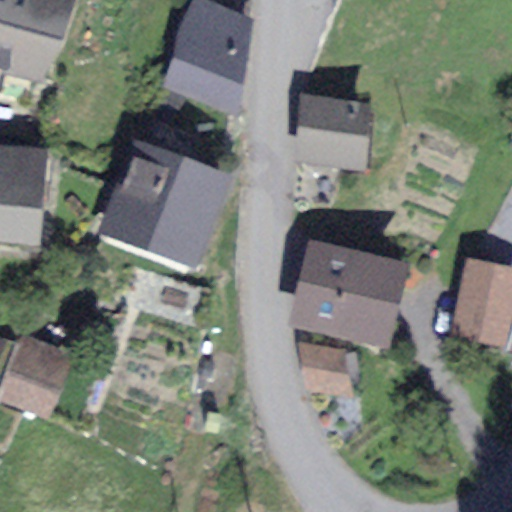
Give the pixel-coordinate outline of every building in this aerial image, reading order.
[(71,0),(0,0),(0,70),(47,84),(71,0)] [(171,85),(236,107),(246,23),(199,0),(171,85)] [(364,109),(311,102),(304,161),(357,167),(364,109)] [(202,174),(138,150),(122,190),(106,234),(195,268),(227,184),(202,174)] [(48,156),(0,152),(0,238),(42,242),(48,156)] [(511,197),(487,245),(511,257),(511,197)] [(402,275),(313,253),(296,322),(385,344),(402,275)] [(511,305),(511,274),(475,265),(456,334),(501,345),(511,305)] [(0,363),(8,344),(0,340),(0,363)] [(68,360),(23,342),(2,395),(47,412),(68,360)] [(342,352),(305,345),(312,388),(348,392),(342,352)]
